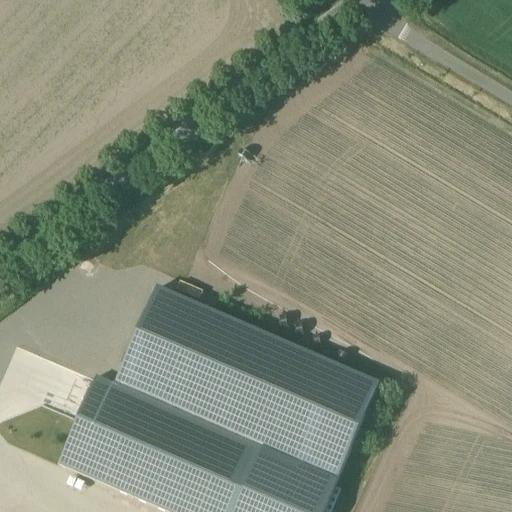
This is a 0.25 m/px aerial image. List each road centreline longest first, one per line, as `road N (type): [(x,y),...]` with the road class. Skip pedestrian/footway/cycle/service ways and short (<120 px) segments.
road 1 (tertiary): [(0,270),(361,0)]
road 2 (unclassified): [(511,97),(361,0)]
